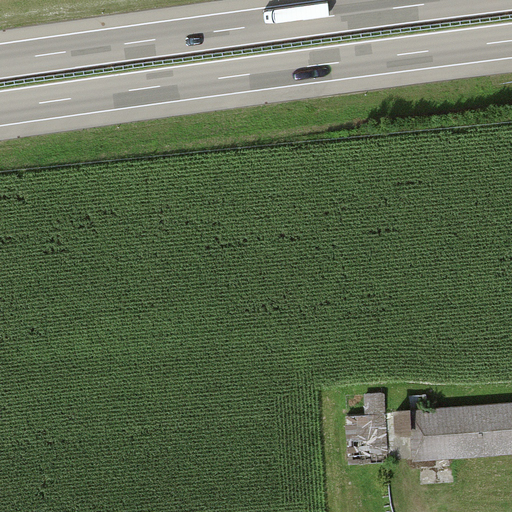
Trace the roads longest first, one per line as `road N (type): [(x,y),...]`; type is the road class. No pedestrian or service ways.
road 1 (motorway): [(0,110),(511,41)]
road 2 (motorway): [(466,0),(0,62)]
